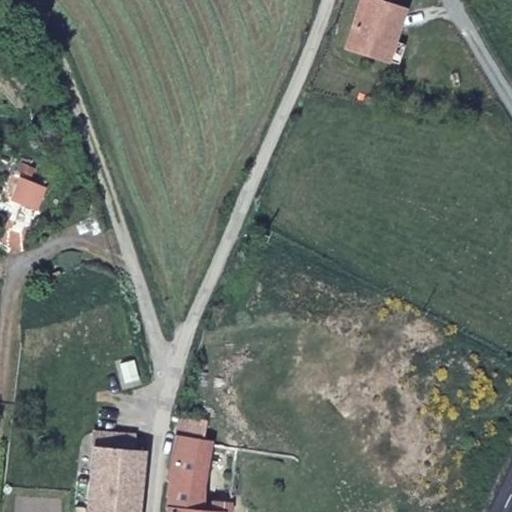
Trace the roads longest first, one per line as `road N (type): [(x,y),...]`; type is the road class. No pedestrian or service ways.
road 1 (unclassified): [(327,0),(167,381),(153,511)]
road 2 (residential): [(132,265),(67,236),(7,277),(0,337)]
